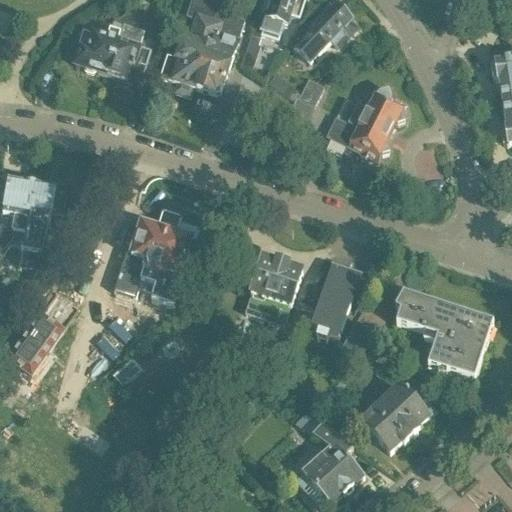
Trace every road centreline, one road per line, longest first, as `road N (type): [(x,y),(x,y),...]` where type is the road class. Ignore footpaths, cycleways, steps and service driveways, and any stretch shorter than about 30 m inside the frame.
road 1 (residential): [(469,259),(45,125),(0,119)]
road 2 (residential): [(469,259),(475,204),(440,84)]
road 3 (residential): [(511,400),(394,511)]
